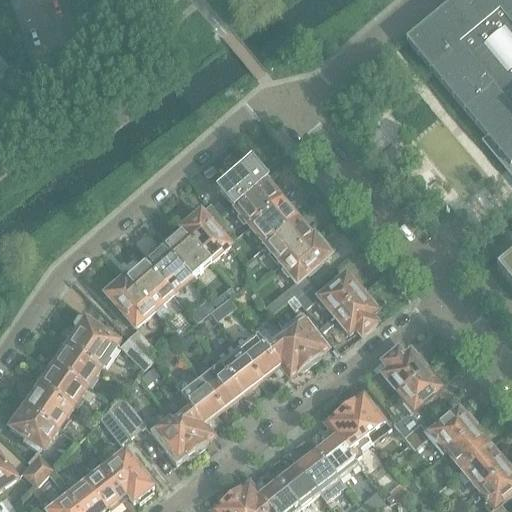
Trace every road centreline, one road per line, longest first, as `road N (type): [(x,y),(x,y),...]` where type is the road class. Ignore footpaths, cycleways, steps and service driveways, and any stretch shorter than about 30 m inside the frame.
road 1 (residential): [(0,362),(58,276),(249,109),(277,94)]
road 2 (residential): [(445,294),(167,511)]
road 3 (residential): [(445,294),(277,94)]
road 4 (residential): [(277,94),(320,82),(418,0)]
road 5 (residential): [(61,88),(161,0)]
